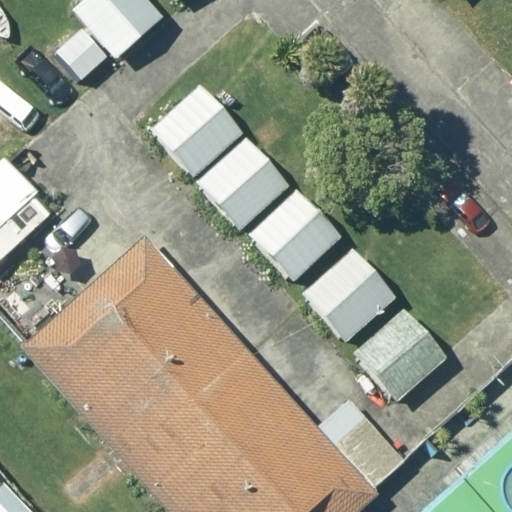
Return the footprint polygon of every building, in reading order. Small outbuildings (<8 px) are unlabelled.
[(128,0),(71,0),(56,13),(96,61),(145,20),(128,0)] [(198,93),(148,138),(192,188),(243,143),(198,93)] [(244,147),(194,192),(237,240),(287,195),(244,147)] [(295,199),(245,244),(288,292),(338,248),(295,199)] [(140,244),(16,356),(120,472),(244,360),(140,244)] [(350,259),(300,304),(343,351),(393,306),(350,259)] [(401,320),(352,363),(395,410),(443,367),(401,320)] [(120,472),(156,511),(367,511),(375,505),(370,500),(402,471),(347,410),(315,438),(244,360),(120,472)]
